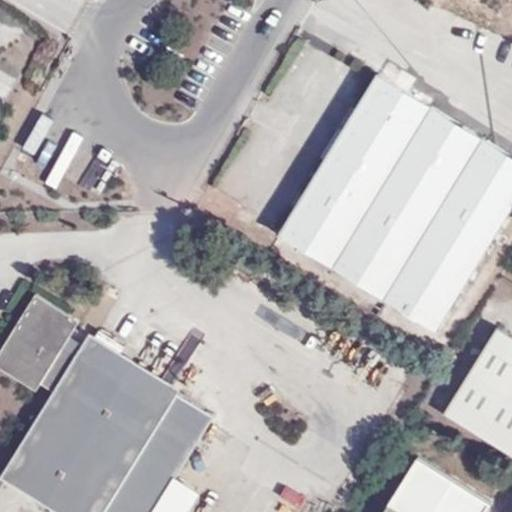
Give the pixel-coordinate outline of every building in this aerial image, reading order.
[(511,207),(511,157),(379,76),(282,232),(437,328),(511,207)] [(221,177),(204,206),(228,221),(245,192),(221,177)] [(118,355),(90,338),(85,346),(68,335),(77,320),(35,294),(0,349),(0,364),(35,387),(40,380),(56,391),(6,471),(69,511),(152,511),(214,416),(118,355)] [(446,406),(511,446),(511,333),(496,323),(446,406)] [(97,327),(90,338),(118,355),(125,344),(97,327)] [(482,511),(488,503),(416,459),(383,511),(482,511)] [(363,476),(351,468),(335,496),(346,504),(363,476)]
